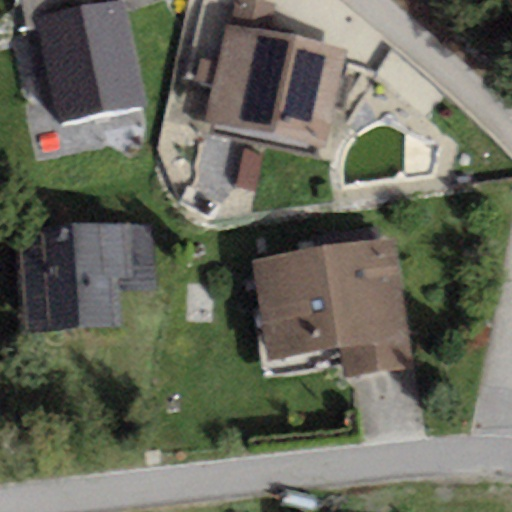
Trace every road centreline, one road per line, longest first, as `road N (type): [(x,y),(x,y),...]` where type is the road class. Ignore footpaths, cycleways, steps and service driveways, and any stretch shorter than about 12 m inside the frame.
road 1 (track): [(511,462),(0,509)]
road 2 (residential): [(511,127),(366,0)]
